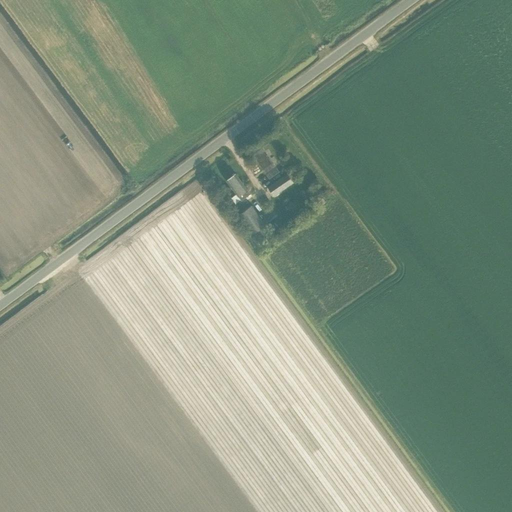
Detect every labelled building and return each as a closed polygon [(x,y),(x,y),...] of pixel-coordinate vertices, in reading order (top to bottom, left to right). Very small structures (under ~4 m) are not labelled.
[(268,136),(248,149),(269,179),(279,172),(262,147),(271,141),(268,136)] [(287,173),(268,187),(274,196),(294,183),(287,173)] [(226,180),(236,194),(231,198),(236,204),(241,200),(242,201),(251,194),(236,174),(226,180)] [(319,209),(326,203),(314,185),(305,191),(319,209)] [(251,205),(238,216),(252,234),(266,225),(251,205)]
